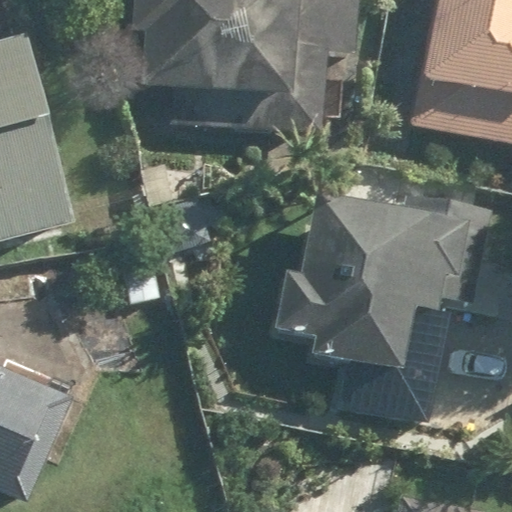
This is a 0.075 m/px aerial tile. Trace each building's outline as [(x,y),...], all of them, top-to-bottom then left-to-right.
[(148,35),(144,88),(176,90),(173,128),(326,137),(332,55),(363,57),(366,0),(138,0),(137,34),(148,35)] [(511,0),(427,0),(422,127),(511,145),(511,0)] [(0,243),(78,224),(29,30),(0,37),(0,243)] [(464,280),(474,226),(453,223),(457,203),(407,194),(403,214),(320,199),(307,276),(292,273),(281,333),(323,340),(319,360),(412,377),(423,316),(442,320),(450,277),(464,280)] [(167,305),(153,246),(117,255),(131,314),(167,305)] [(0,367),(0,497),(30,511),(80,403),(0,367)] [(483,511),(484,511),(407,499),(405,511),(483,511)]
